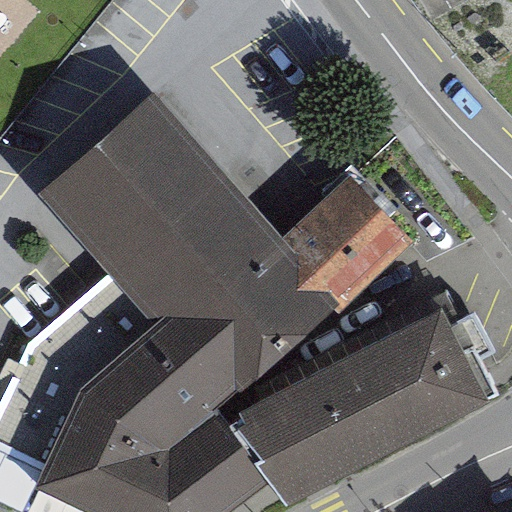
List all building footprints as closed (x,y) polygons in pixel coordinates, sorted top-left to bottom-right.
[(242,410),(357,310),(303,245),(171,93),(65,187),(137,274),(45,352),(0,442),(0,451),(123,511),(263,511),(303,484),(242,410)] [(0,157),(8,146),(0,140),(0,157)] [(364,316),(440,244),(378,174),(303,245),(364,316)] [(0,233),(9,217),(0,211),(0,233)] [(511,396),(511,377),(476,307),(268,415),(312,500),(511,396)]
